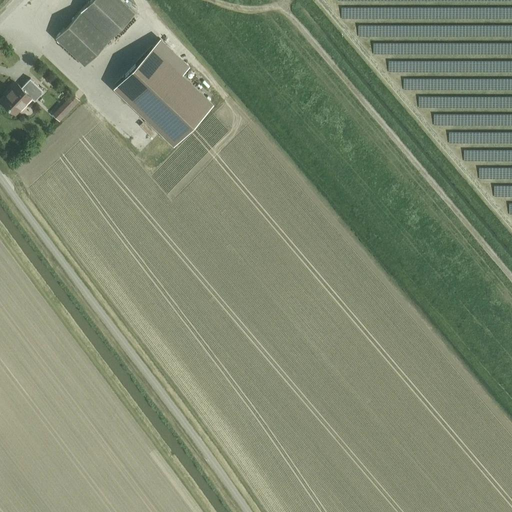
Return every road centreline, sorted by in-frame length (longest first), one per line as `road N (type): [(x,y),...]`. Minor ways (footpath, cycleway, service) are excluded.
road 1 (track): [(511,274),(278,3),(247,9),(211,0)]
road 2 (unclassified): [(246,511),(0,177)]
